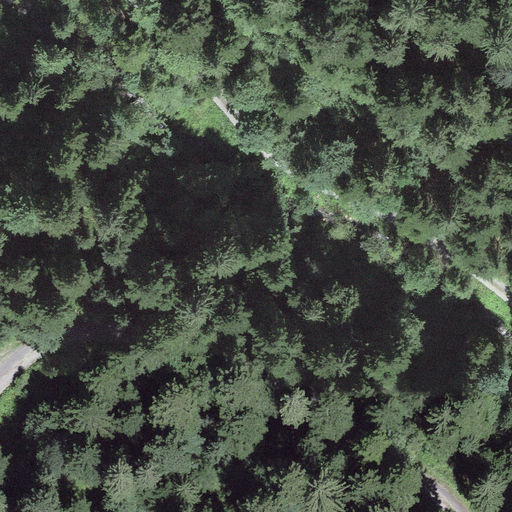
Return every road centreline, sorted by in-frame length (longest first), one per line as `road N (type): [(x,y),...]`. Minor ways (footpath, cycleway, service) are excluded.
road 1 (track): [(0,387),(23,362),(73,333),(128,333),(169,344),(299,408),(446,511)]
road 2 (track): [(511,299),(296,170),(251,132),(134,0)]
